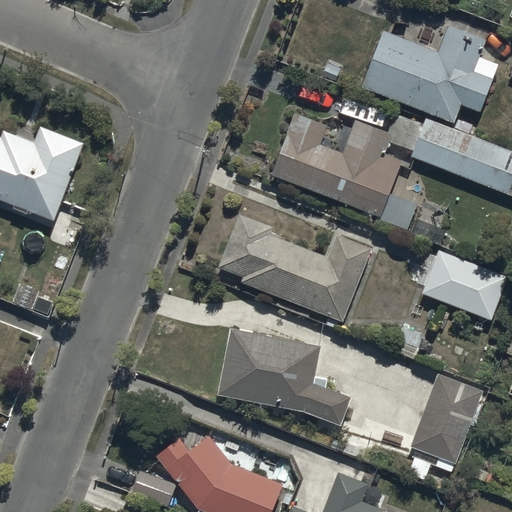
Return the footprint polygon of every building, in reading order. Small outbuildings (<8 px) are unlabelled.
[(384,30),(361,89),(454,124),(461,106),(481,114),(494,81),(474,73),(486,42),(448,27),(439,52),(384,30)] [(270,176),(378,218),(400,160),(384,154),(391,137),(355,123),(343,154),(319,145),(326,128),(294,115),(270,176)] [(511,152),(426,120),(410,160),(511,198),(511,152)] [(0,198),(56,220),(87,144),(44,127),(38,142),(5,128),(3,134),(0,133),(0,198)] [(386,204),(385,206),(385,207),(385,209),(385,210),(385,211),(385,212),(386,213),(386,214),(387,215),(387,216),(388,217),(389,218),(390,219),(391,220),(392,220),(393,221),(394,221),(395,222),(396,222),(397,222),(398,222),(399,222),(401,222),(402,222),(403,222),(404,221),(405,221),(406,220),(407,219),(408,219),(409,218),(409,217),(410,216),(411,215),(411,214),(412,213),(412,211),(412,210),(412,209),(412,208),(412,207),(412,206),(411,204),(411,203),(410,202),(410,201),(409,200),(408,199),(407,199),(407,198),(406,197),(405,197),(403,196),(402,196),(401,195),(400,195),(399,195),(398,195),(397,195),(395,196),(394,196),(393,196),(392,197),(391,198),(390,198),(389,199),(388,200),(388,201),(387,202),(386,203),(386,204)] [(216,272),(344,321),(372,248),(336,235),(331,249),(238,214),(216,272)] [(437,251),(420,294),(490,321),(507,279),(437,251)] [(38,289),(18,282),(11,301),(48,315),(53,302),(36,295),(38,289)] [(425,357),(434,336),(403,324),(393,350),(413,358),(415,352),(425,357)] [(227,331),(216,398),(303,413),(340,426),(351,398),(314,384),(321,347),(227,331)] [(437,377),(410,449),(454,466),(482,394),(437,377)] [(180,437),(155,456),(176,484),(197,511),(271,511),(283,485),(231,463),(210,436),(190,451),(180,437)] [(168,505),(176,484),(141,470),(132,492),(168,505)] [(304,511),(290,507),(287,511),(367,511),(360,509),(369,486),(338,474),(323,511),(304,511)]
